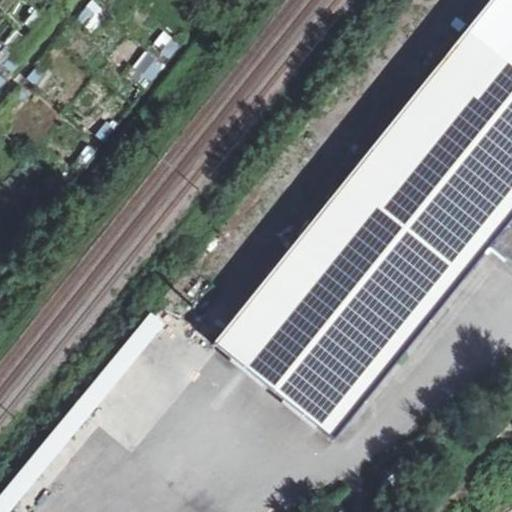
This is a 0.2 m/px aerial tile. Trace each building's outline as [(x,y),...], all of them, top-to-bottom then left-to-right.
[(511,0),(499,0),(373,159),(488,250),(495,242),(511,220),(511,0)] [(53,2),(42,16),(50,22),(61,9),(53,2)] [(84,6),(73,19),(81,26),(92,13),(84,6)] [(42,17),(31,30),(38,36),(49,23),(42,17)] [(158,51),(166,57),(177,44),(169,37),(158,51)] [(24,38),(13,51),(21,57),(32,44),(24,38)] [(12,52),(1,65),(9,72),(20,58),(12,52)] [(140,74),(148,80),(159,67),(151,61),(140,74)] [(36,65),(25,78),(32,84),(43,71),(36,65)] [(17,88),(6,101),(14,107),(24,94),(17,88)] [(94,134),(102,140),(112,127),(104,121),(94,134)] [(76,158),(84,164),(94,150),(86,144),(76,158)] [(492,253),(488,250),(373,159),(217,356),(336,449),(492,253)] [(30,217),(38,223),(49,209),(41,203),(30,217)] [(511,220),(495,242),(511,255),(511,220)] [(20,246),(31,232),(23,226),(12,240),(20,246)] [(149,312),(0,493),(0,511),(22,511),(95,424),(130,452),(148,430),(108,398),(167,326),(149,312)]
